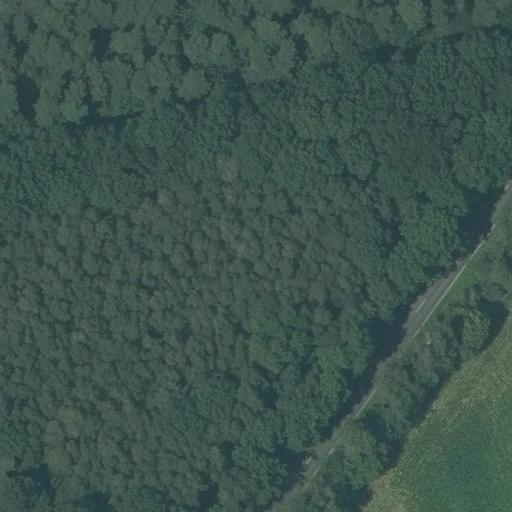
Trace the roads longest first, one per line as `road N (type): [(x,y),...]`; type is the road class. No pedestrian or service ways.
road 1 (unclassified): [(0,171),(511,59)]
road 2 (secondary): [(273,511),(511,174)]
